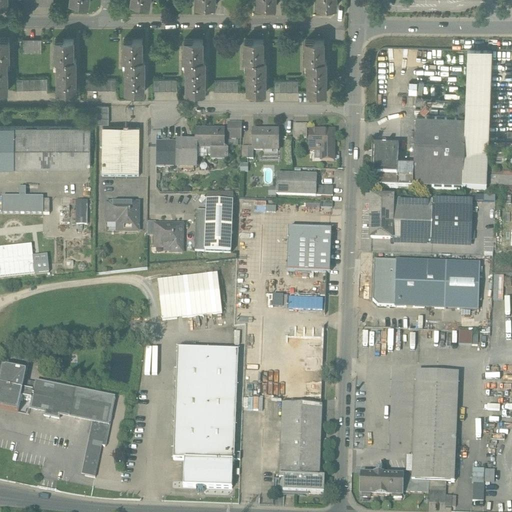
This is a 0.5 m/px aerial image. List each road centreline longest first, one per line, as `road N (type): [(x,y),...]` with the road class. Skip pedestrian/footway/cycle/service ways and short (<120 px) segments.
road 1 (residential): [(340,511),(353,110)]
road 2 (residential): [(107,23),(336,24)]
road 3 (residential): [(353,110),(166,110)]
road 4 (residential): [(511,28),(354,28)]
road 5 (unclassified): [(163,511),(32,502)]
